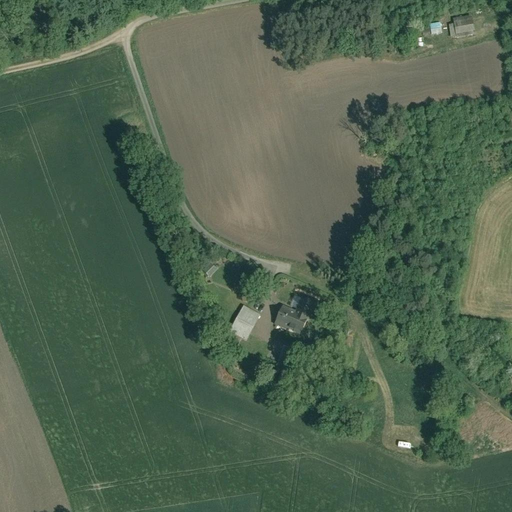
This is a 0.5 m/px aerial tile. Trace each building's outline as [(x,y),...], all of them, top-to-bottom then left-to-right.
[(457,24),(450,26),(454,37),(478,30),(474,14),(456,19),(457,24)] [(432,25),(433,35),(444,33),(442,23),(432,25)] [(301,336),(313,304),(293,296),(286,313),(278,310),(273,325),(301,336)] [(247,342),(259,314),(241,306),(228,334),(247,342)] [(299,372),(306,353),(286,346),(280,366),(285,368),(280,382),(288,385),(291,377),(292,377),(294,371),(299,372)]
